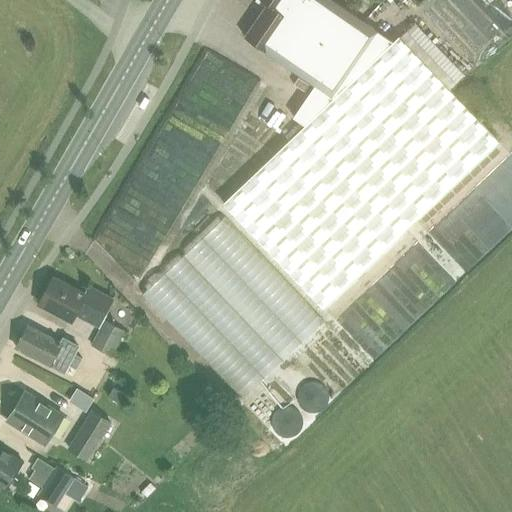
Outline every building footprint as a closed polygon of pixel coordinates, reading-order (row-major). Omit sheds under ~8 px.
[(264,8),(244,37),(266,52),(289,68),(314,85),(317,88),(318,87),(333,98),(392,42),(331,0),(261,0),(267,4),(264,8)] [(415,24),(400,38),(449,89),(463,75),(415,24)] [(304,125),(223,203),(323,309),(499,142),(449,89),(400,38),(398,36),(395,39),(392,42),(333,98),(304,125)] [(214,75),(225,57),(208,46),(197,64),(214,75)] [(53,278),(39,303),(72,321),(76,313),(99,326),(103,318),(113,300),(88,286),(84,294),(53,278)] [(100,326),(91,344),(112,355),(124,330),(103,318),(99,326),(100,326)] [(27,325),(16,347),(49,364),(50,363),(64,371),(68,364),(76,369),(82,357),(74,353),(78,346),(62,338),(60,343),(27,325)] [(113,387),(108,397),(120,403),(126,394),(113,387)] [(93,398),(78,388),(70,400),(86,410),(93,398)] [(25,392),(8,420),(45,443),(62,415),(25,392)] [(91,409),(67,448),(87,461),(111,422),(91,409)] [(0,447),(0,485),(4,488),(21,461),(0,447)] [(35,469),(29,478),(42,487),(38,494),(40,496),(38,499),(53,509),(56,505),(56,506),(65,493),(78,502),(88,487),(56,466),(54,468),(48,477),(35,469)]
